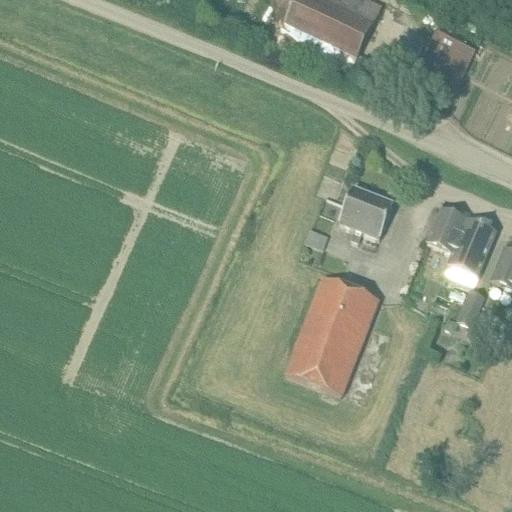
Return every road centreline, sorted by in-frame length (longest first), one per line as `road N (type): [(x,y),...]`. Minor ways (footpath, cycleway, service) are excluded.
road 1 (unclassified): [(338,104),(77,0)]
road 2 (residential): [(511,217),(431,185),(343,118),(338,104)]
road 3 (unclassified): [(511,179),(338,104)]
